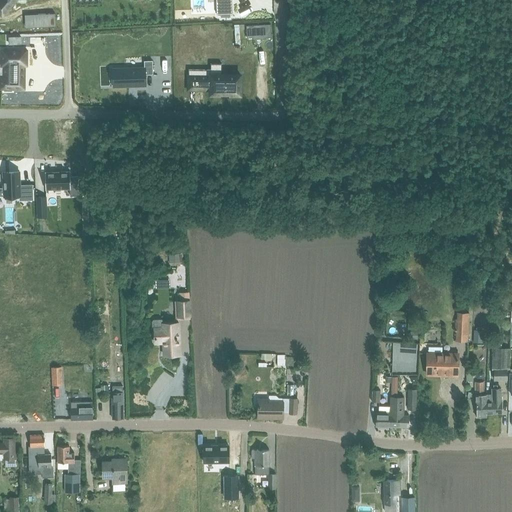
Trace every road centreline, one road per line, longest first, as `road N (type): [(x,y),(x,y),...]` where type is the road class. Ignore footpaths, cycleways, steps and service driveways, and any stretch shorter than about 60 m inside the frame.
road 1 (unclassified): [(0,429),(221,425),(383,446),(511,444)]
road 2 (residential): [(283,0),(284,115),(69,114)]
